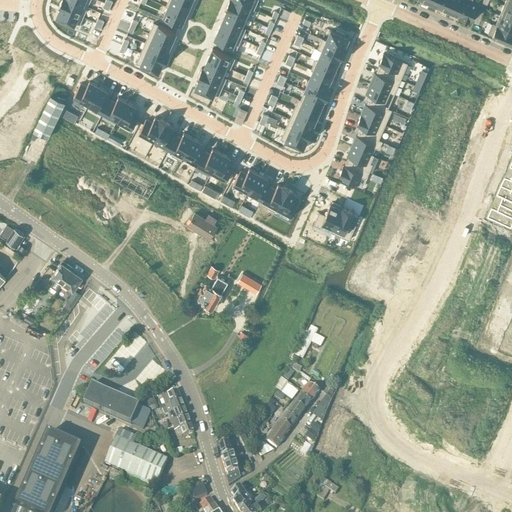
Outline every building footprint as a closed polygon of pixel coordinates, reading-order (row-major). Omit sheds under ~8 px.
[(73,0),(61,0),(59,5),(83,16),(86,10),(87,6),(73,0)] [(167,0),(166,5),(186,14),(190,4),(181,0),(167,0)] [(235,0),(228,0),(225,7),(248,17),(252,8),(254,9),(254,8),(235,0)] [(235,0),(254,8),(254,7),(257,0),(235,0)] [(440,8),(443,0),(431,0),(430,4),(440,8)] [(449,12),(454,0),(443,0),(440,8),(449,12)] [(459,17),(466,0),(454,0),(449,12),(459,17)] [(471,1),(471,0),(466,0),(459,17),(470,21),(477,4),(471,1)] [(511,8),(504,4),(499,14),(511,19),(511,8)] [(61,7),(56,17),(61,19),(60,21),(68,24),(69,22),(79,26),(83,16),(59,5),(59,6),(61,7)] [(168,6),(163,16),(181,24),(186,14),(166,5),(168,6)] [(227,9),(223,18),(245,28),(246,27),(243,26),(246,19),(248,17),(225,7),(225,8),(227,9)] [(511,19),(499,14),(495,24),(492,23),(511,31),(511,19)] [(223,18),(219,28),(241,38),(245,28),(223,18)] [(153,23),(149,32),(171,42),(176,31),(154,22),(153,23)] [(511,31),(492,23),(488,33),(511,43),(511,31)] [(219,28),(214,38),(237,48),(241,38),(219,28)] [(322,37),(322,38),(346,48),(344,47),(349,37),(344,35),(345,33),(336,29),(335,31),(331,29),(326,39),(322,37)] [(149,32),(145,42),(169,53),(169,52),(167,51),(171,42),(149,32)] [(322,38),(318,47),(342,58),(346,48),(322,38)] [(145,42),(140,52),(165,63),(169,53),(145,42)] [(213,47),(208,58),(230,68),(235,57),(213,47)] [(318,47),(317,48),(322,50),(318,59),(335,67),(340,58),(342,59),(342,58),(318,47)] [(139,55),(136,62),(145,66),(144,68),(152,72),(153,70),(158,72),(163,62),(165,63),(140,52),(139,55)] [(383,52),(378,63),(380,64),(379,68),(401,78),(408,63),(397,59),(398,56),(390,53),(389,55),(384,53),(383,52)] [(202,66),(202,67),(226,77),(222,75),(224,70),(226,66),(230,68),(208,58),(204,67),(202,66)] [(318,60),(313,69),(331,77),(335,67),(318,59),(318,60)] [(202,67),(197,77),(222,87),(226,77),(202,67)] [(375,72),(370,82),(394,93),(401,78),(379,68),(377,73),(375,72)] [(313,69),(309,79),(331,89),(331,88),(327,87),(331,77),(313,69)] [(199,78),(195,88),(200,90),(199,92),(207,96),(208,94),(213,96),(217,98),(221,90),(222,87),(197,77),(199,78)] [(309,79),(305,89),(327,99),(331,89),(309,79)] [(81,82),(73,96),(88,104),(99,85),(90,80),(87,86),(81,82)] [(370,82),(366,93),(368,94),(366,98),(391,109),(392,109),(388,107),(394,93),(370,82)] [(99,85),(88,104),(103,112),(110,98),(104,95),(107,90),(99,85)] [(459,96),(456,102),(469,108),(472,102),(485,108),(490,97),(465,86),(460,97),(459,96)] [(298,98),(320,108),(325,98),(326,99),(327,99),(305,89),(300,99),(298,98)] [(50,94),(33,130),(48,137),(65,101),(50,94)] [(110,98),(103,112),(117,119),(127,101),(118,96),(115,101),(110,98)] [(298,98),(294,108),(316,118),(320,108),(298,98)] [(361,113),(361,114),(385,124),(391,109),(366,98),(366,99),(369,100),(368,104),(366,103),(361,113)] [(127,101),(117,119),(132,128),(139,115),(133,111),(136,106),(127,101)] [(455,112),(451,122),(475,132),(475,131),(479,122),(466,116),(468,110),(457,105),(454,111),(455,112)] [(294,108),(289,118),(314,128),(312,127),(316,118),(294,108)] [(395,112),(393,118),(404,122),(406,117),(395,112)] [(361,114),(356,124),(358,125),(356,129),(382,141),(382,140),(379,138),(385,124),(361,114)] [(146,118),(139,131),(154,139),(165,119),(159,116),(158,118),(155,116),(152,121),(146,118)] [(289,118),(285,128),(309,138),(314,128),(289,118)] [(165,119),(154,139),(168,147),(175,134),(170,131),(173,126),(169,124),(170,122),(165,119)] [(444,130),(441,136),(454,142),(457,137),(471,143),(475,132),(451,122),(447,131),(444,130)] [(285,128),(281,138),(290,142),(289,144),(297,148),(298,146),(303,148),(307,138),(309,139),(309,138),(285,128)] [(356,134),(352,145),(373,154),(374,154),(371,153),(374,146),(379,148),(382,141),(356,129),(356,130),(360,131),(358,135),(356,134)] [(175,134),(168,147),(174,150),(171,154),(180,159),(194,135),(188,132),(187,134),(184,132),(181,137),(175,134)] [(194,135),(180,159),(181,160),(182,157),(195,165),(194,167),(195,167),(204,150),(199,147),(202,141),(198,140),(199,138),(194,135)] [(50,136),(41,152),(46,155),(43,160),(46,161),(45,164),(52,168),(62,150),(52,144),(55,139),(50,136)] [(440,146),(436,155),(460,166),(465,155),(451,149),(453,144),(442,139),(439,145),(440,146)] [(352,145),(347,156),(349,156),(347,161),(369,170),(372,163),(370,162),(373,154),(352,145)] [(204,150),(195,167),(209,175),(223,150),(217,147),(216,149),(213,147),(210,153),(204,150)] [(62,150),(52,168),(59,173),(60,170),(64,172),(66,167),(71,170),(77,159),(62,150)] [(223,150),(209,175),(210,175),(211,173),(225,181),(233,166),(228,163),(231,157),(227,155),(228,153),(223,150)] [(431,165),(428,171),(440,176),(442,170),(455,176),(460,166),(436,155),(436,156),(440,157),(436,167),(431,165)] [(81,172),(73,183),(85,191),(100,170),(84,158),(76,168),(81,172)] [(343,164),(338,175),(344,178),(343,180),(352,183),(352,181),(358,184),(362,176),(366,178),(369,170),(347,161),(345,165),(343,164)] [(241,170),(232,185),(247,193),(259,170),(254,167),(253,169),(249,167),(246,173),(241,170)] [(259,170),(247,193),(261,201),(260,203),(270,186),(264,183),(267,177),(264,175),(265,173),(259,170)] [(426,180),(421,189),(446,200),(446,199),(450,189),(436,183),(439,178),(425,172),(423,178),(426,180)] [(104,188),(98,196),(108,203),(121,185),(107,175),(100,185),(104,188)] [(504,180),(500,189),(511,194),(511,177),(510,182),(504,180)] [(270,186),(260,203),(275,211),(288,186),(283,183),(282,185),(278,183),(275,188),(270,186)] [(121,185),(108,203),(117,211),(123,202),(127,205),(135,195),(121,185)] [(275,211),(275,212),(289,220),(291,214),(292,215),(299,202),(293,198),(296,193),(293,191),(294,189),(288,186),(275,211)] [(416,198),(413,204),(425,209),(427,204),(441,210),(446,200),(421,189),(417,199),(416,198)] [(511,194),(500,189),(496,199),(502,201),(499,207),(511,212),(511,194)] [(136,212),(128,223),(140,231),(155,210),(139,198),(131,208),(136,212)] [(319,211),(314,224),(321,227),(323,223),(333,227),(331,231),(342,208),(340,207),(341,205),(332,201),(331,203),(330,203),(325,214),(319,211)] [(342,208),(331,231),(349,239),(359,215),(353,213),(354,211),(343,206),(342,208)] [(491,210),(487,220),(511,230),(511,227),(511,212),(499,207),(497,212),(491,210)] [(414,214),(409,224),(434,235),(434,234),(438,224),(425,218),(427,213),(415,208),(413,214),(414,214)] [(206,219),(195,213),(187,225),(210,238),(217,226),(213,224),(216,219),(208,214),(206,219)] [(159,228),(153,236),(162,243),(176,225),(162,215),(155,225),(159,228)] [(244,218),(241,223),(247,226),(249,221),(244,218)] [(249,221),(247,226),(252,229),(255,224),(249,221)] [(404,233),(401,239),(413,244),(415,239),(429,245),(434,235),(409,224),(405,234),(404,233)] [(176,225),(162,243),(172,250),(178,242),(182,245),(189,235),(176,225)] [(286,241),(282,247),(287,250),(290,243),(286,241)] [(399,248),(395,258),(419,268),(424,258),(410,252),(412,246),(400,241),(398,247),(399,248)] [(475,255),(471,265),(477,267),(475,272),(474,273),(488,279),(495,263),(475,255)] [(388,266),(385,272),(398,278),(401,273),(414,278),(418,269),(419,269),(419,268),(395,258),(391,267),(388,266)] [(219,270),(212,266),(207,274),(214,278),(219,270)] [(246,285),(251,277),(242,272),(238,280),(246,285)] [(466,276),(462,285),(482,294),(488,279),(474,273),(474,274),(472,278),(466,276)] [(384,282),(380,293),(401,302),(406,291),(392,285),(395,279),(383,274),(380,280),(384,282)] [(228,282),(218,276),(211,286),(206,283),(203,288),(201,287),(195,297),(203,301),(202,302),(205,304),(205,306),(209,308),(211,308),(212,308),(217,299),(219,299),(221,299),(222,296),(222,295),(220,294),(228,282)] [(462,285),(458,295),(464,297),(462,302),(461,303),(475,309),(482,294),(462,285)] [(453,306),(449,315),(468,324),(475,309),(461,303),(461,304),(459,309),(453,306)] [(449,315),(445,325),(451,327),(449,332),(448,332),(448,333),(457,337),(462,339),(468,324),(449,315)] [(436,334),(431,343),(451,352),(457,337),(448,333),(448,332),(444,330),(444,331),(443,332),(441,337),(436,334)] [(134,331),(129,337),(141,347),(146,342),(134,331)] [(129,337),(124,342),(136,353),(141,347),(129,337)] [(511,341),(505,338),(500,349),(511,353),(511,341)] [(124,342),(120,348),(132,358),(136,353),(124,342)] [(431,343),(427,353),(433,355),(431,360),(430,361),(438,365),(444,367),(451,352),(431,343)] [(120,348),(115,354),(127,364),(132,358),(120,348)] [(115,354),(110,359),(122,369),(127,364),(115,354)] [(110,359),(105,365),(117,375),(122,369),(110,359)] [(153,363),(149,368),(161,378),(165,374),(153,363)] [(408,373),(429,382),(428,382),(432,372),(437,374),(440,368),(438,367),(437,366),(431,364),(429,370),(413,363),(409,373),(408,373)] [(511,369),(501,365),(496,375),(511,381),(511,369)] [(149,368),(145,372),(157,383),(161,378),(149,368)] [(145,372),(141,377),(153,387),(157,383),(145,372)] [(408,373),(403,384),(419,391),(417,397),(422,400),(423,399),(426,401),(429,394),(424,393),(429,382),(408,373)] [(511,381),(496,375),(492,385),(511,393),(511,390),(511,381)] [(141,377),(138,382),(149,392),(153,387),(141,377)] [(309,383),(301,393),(312,401),(319,391),(309,383)] [(492,385),(488,395),(506,403),(510,393),(511,394),(511,393),(492,385)] [(139,406),(92,386),(84,405),(131,425),(139,406)] [(168,395),(162,398),(165,406),(181,400),(178,392),(178,391),(168,395)] [(312,401),(301,393),(294,402),(305,410),(312,401)] [(488,395),(483,405),(502,413),(501,412),(506,403),(488,395)] [(399,408),(399,409),(420,418),(420,417),(419,417),(423,407),(428,410),(431,403),(426,401),(423,399),(422,400),(420,405),(404,398),(400,409),(399,408)] [(165,406),(160,408),(161,411),(162,410),(165,416),(168,415),(185,408),(181,400),(165,406)] [(305,410),(294,402),(287,412),(298,420),(305,410)] [(483,405),(479,415),(498,423),(502,413),(483,405)] [(185,408),(168,415),(171,423),(188,417),(185,408)] [(399,409),(394,420),(411,427),(408,432),(417,436),(420,430),(415,428),(420,418),(399,409)] [(298,420),(287,412),(280,422),(291,429),(298,420)] [(272,417),(267,414),(261,422),(266,426),(272,417)] [(479,415),(475,425),(493,432),(497,423),(498,423),(479,415)] [(188,417),(171,423),(174,431),(191,425),(188,417)] [(284,439),(291,429),(280,422),(273,431),(284,439)] [(191,425),(174,431),(178,440),(184,437),(194,434),(194,433),(191,425)] [(475,425),(470,434),(489,443),(490,442),(489,442),(493,432),(475,425)] [(351,429),(344,435),(353,445),(351,446),(357,452),(358,450),(363,455),(372,446),(368,442),(369,442),(362,434),(362,435),(358,431),(355,433),(351,429)] [(284,439),(273,431),(266,441),(277,449),(284,439)] [(256,432),(250,435),(255,446),(261,443),(256,432)] [(470,434),(466,444),(485,453),(489,443),(470,434)] [(48,435),(15,508),(20,510),(23,511),(52,511),(80,449),(52,437),(48,435)] [(116,439),(104,465),(156,487),(167,461),(116,439)] [(219,445),(222,456),(239,451),(238,447),(230,449),(228,442),(219,445)] [(466,444),(462,455),(466,457),(465,459),(474,463),(475,460),(479,463),(484,453),(485,453),(466,444)] [(255,456),(249,445),(244,448),(249,459),(255,456)] [(239,451),(222,456),(228,474),(229,477),(226,478),(229,486),(239,480),(241,479),(238,471),(233,457),(242,455),(239,451)] [(376,456),(370,464),(381,471),(380,473),(386,477),(387,475),(393,479),(400,468),(395,465),(396,464),(388,459),(387,460),(383,457),(381,460),(376,456)] [(397,486),(393,495),(399,498),(401,493),(411,497),(411,498),(420,477),(420,478),(409,473),(402,489),(397,486)] [(420,477),(411,498),(422,502),(420,507),(426,510),(427,508),(427,507),(430,501),(429,501),(424,498),(431,482),(420,477)] [(430,501),(427,507),(427,508),(433,510),(435,505),(445,509),(445,510),(454,490),(454,489),(454,490),(443,485),(436,501),(431,499),(430,498),(429,501),(430,501)] [(203,487),(190,492),(191,493),(194,500),(207,495),(203,487)] [(248,504),(248,505),(251,503),(240,487),(231,494),(235,499),(233,501),(239,511),(248,504)] [(454,490),(445,510),(449,511),(461,511),(458,511),(465,494),(454,490)] [(205,511),(215,505),(211,499),(196,509),(198,511),(205,511)] [(483,511),(486,506),(486,507),(475,502),(470,511),(483,511)] [(290,503),(285,511),(293,511),(296,506),(290,503)]
